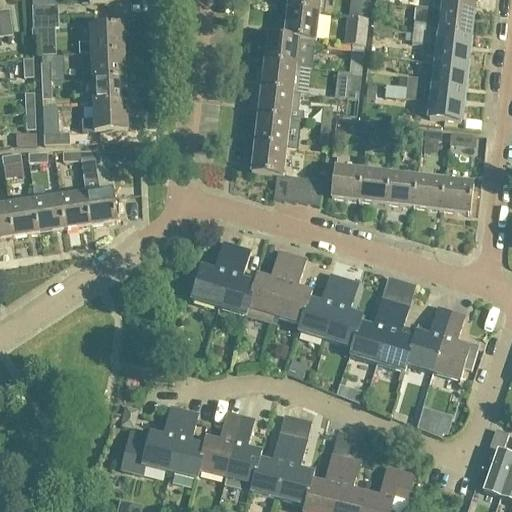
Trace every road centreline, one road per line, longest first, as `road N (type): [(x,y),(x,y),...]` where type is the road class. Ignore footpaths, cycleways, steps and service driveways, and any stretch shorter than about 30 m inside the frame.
road 1 (residential): [(180,398),(234,386),(289,391),(463,464),(511,331)]
road 2 (residential): [(484,287),(179,199)]
road 3 (unclassified): [(0,334),(164,228),(179,199)]
road 4 (residential): [(484,287),(511,64)]
road 5 (unclassified): [(179,199),(201,0)]
